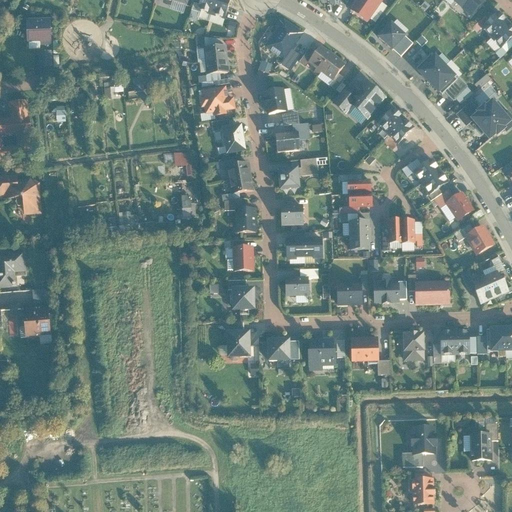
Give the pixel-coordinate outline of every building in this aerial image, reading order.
[(201,0),(198,11),(211,15),(216,0),(201,0)] [(230,0),(216,0),(211,15),(225,20),(230,0)] [(320,0),(336,10),(342,0),(320,0)] [(386,2),(383,0),(360,0),(359,1),(377,14),(386,2)] [(457,0),(455,2),(455,3),(471,17),(483,4),(479,0),(457,0)] [(377,14),(359,1),(351,13),(369,26),(377,14)] [(489,22),(482,29),(492,39),(508,24),(498,14),(489,22)] [(50,20),(26,21),(27,43),(51,41),(50,20)] [(280,34),(269,50),(284,60),(291,51),(302,35),(283,22),(280,23),(277,28),(277,31),(280,34)] [(511,39),(511,29),(508,24),(492,39),(501,49),(511,40),(511,39)] [(391,25),(379,39),(392,51),(393,51),(400,42),(404,38),(405,38),(391,25)] [(210,64),(230,61),(229,49),(208,51),(210,64)] [(316,54),(309,64),(317,69),(315,73),(319,76),(321,73),(333,56),(330,54),(330,55),(320,49),(316,54)] [(40,66),(53,66),(52,51),(39,52),(40,66)] [(432,55),(416,70),(429,83),(444,69),(432,55)] [(333,56),(321,73),(333,81),(338,75),(344,67),(335,60),(336,59),(333,56)] [(211,77),(232,75),(230,61),(210,64),(211,77)] [(269,74),(272,65),(262,61),(259,70),(269,74)] [(444,69),(429,83),(442,96),(444,94),(457,82),(456,81),(455,80),(444,69)] [(133,78),(134,92),(145,92),(145,77),(133,78)] [(352,100),(349,104),(352,107),(355,109),(366,119),(367,119),(384,99),(366,84),(361,89),(360,88),(354,95),(355,97),(352,100)] [(228,89),(203,93),(207,117),(238,112),(237,101),(230,102),(228,89)] [(295,112),(291,90),(267,94),(270,116),(295,112)] [(343,93),(334,104),(346,114),(352,107),(349,104),(352,100),(343,93)] [(475,121),(491,140),(511,123),(511,121),(496,101),(480,114),(474,119),(475,121)] [(27,102),(8,104),(9,119),(0,120),(0,119),(0,163),(32,161),(27,102)] [(474,119),(480,114),(472,104),(456,116),(466,128),(475,121),(474,119)] [(393,110),(378,126),(388,135),(403,120),(393,110)] [(413,130),(403,120),(388,135),(398,145),(413,130)] [(245,153),(241,129),(223,133),(225,148),(228,148),(229,155),(245,153)] [(303,136),(279,138),(280,155),(304,153),(303,136)] [(191,153),(164,154),(164,165),(191,164),(191,153)] [(300,168),(279,170),(281,191),(301,189),(301,175),(316,175),(315,159),(300,160),(300,168)] [(422,168),(414,174),(422,185),(439,173),(432,161),(422,168)] [(233,181),(256,178),(254,165),(231,169),(233,181)] [(448,184),(439,173),(422,185),(429,196),(429,197),(438,190),(448,184)] [(0,179),(0,198),(3,198),(3,203),(18,203),(23,218),(40,217),(38,185),(29,181),(16,182),(15,178),(0,179)] [(256,178),(233,181),(235,194),(258,190),(256,178)] [(350,195),(372,194),(377,193),(376,182),(350,183),(350,195)] [(191,193),(183,193),(183,217),(197,216),(197,203),(191,203),(191,193)] [(346,195),(346,208),(373,207),(372,194),(350,195),(346,195)] [(447,205),(455,217),(458,222),(473,212),(461,196),(454,200),(447,205)] [(304,210),(285,210),(286,228),(305,227),(304,210)] [(132,215),(132,212),(120,213),(121,231),(140,230),(139,215),(132,215)] [(240,236),(261,236),(260,212),(239,213),(240,236)] [(102,232),(111,231),(111,217),(102,218),(102,232)] [(347,221),(347,236),(366,236),(366,221),(347,221)] [(416,222),(404,223),(405,245),(418,244),(416,222)] [(404,223),(392,223),(393,246),(405,245),(404,223)] [(465,238),(463,235),(472,230),(469,225),(454,235),(459,242),(465,238)] [(474,234),(467,238),(477,255),(493,246),(483,229),(474,234)] [(347,236),(347,253),(366,252),(366,236),(347,236)] [(284,237),(284,258),(304,258),(303,237),(284,237)] [(322,237),(303,237),(304,258),(322,258),(322,237)] [(238,273),(257,273),(257,250),(237,250),(238,273)] [(27,276),(25,252),(7,253),(0,253),(0,285),(18,284),(17,277),(27,276)] [(425,267),(424,258),(416,259),(416,267),(425,267)] [(370,271),(378,271),(378,261),(370,261),(370,271)] [(497,274),(485,279),(494,299),(508,293),(502,280),(500,281),(497,274)] [(473,284),(474,287),(477,292),(475,293),(480,305),(494,299),(485,279),(473,284)] [(312,281),(290,281),(290,298),(312,297),(312,281)] [(371,283),(372,301),(401,299),(400,281),(371,283)] [(415,284),(416,304),(449,302),(448,282),(415,284)] [(332,286),(332,304),(362,302),(361,284),(332,286)] [(261,290),(238,290),(239,313),(261,312),(261,290)] [(48,306),(24,308),(27,337),(51,335),(48,306)] [(486,331),(487,353),(498,353),(498,359),(505,358),(505,352),(505,331),(486,331)] [(256,361),(255,334),(228,335),(229,362),(256,361)] [(444,358),(457,358),(457,334),(444,335),(444,358)] [(470,334),(457,334),(457,358),(470,357),(470,334)] [(429,335),(408,335),(408,355),(429,355),(429,335)] [(337,340),(313,341),(314,371),(338,371),(337,340)] [(380,340),(354,341),(355,365),(381,364),(380,340)] [(296,364),(295,341),(272,342),(273,365),(296,364)] [(486,424),(487,436),(492,435),(492,442),(498,442),(497,424),(486,424)] [(435,429),(413,429),(413,455),(422,454),(436,454),(435,429)] [(487,436),(471,436),(471,463),(492,462),(492,442),(492,435),(487,436)] [(422,468),(422,454),(413,455),(403,455),(403,468),(422,468)] [(434,506),(433,481),(409,482),(409,491),(413,493),(413,507),(434,506)]
